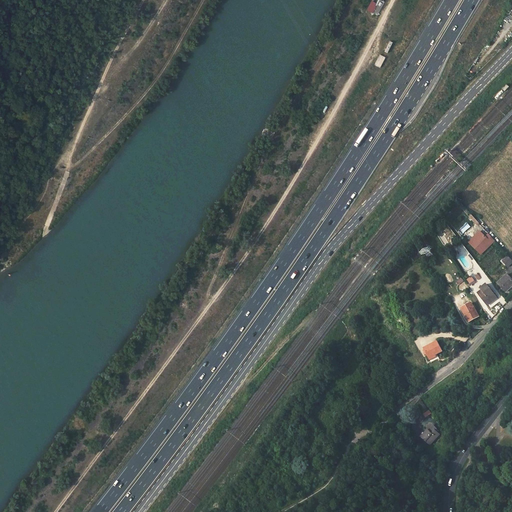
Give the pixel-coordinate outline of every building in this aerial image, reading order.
[(384,2),(380,0),(377,0),(371,12),(377,15),(384,2)] [(393,42),(390,41),(385,51),(388,53),(393,42)] [(386,57),(380,54),(374,65),(380,68),(386,57)] [(469,217),(477,226),(480,223),(472,214),(469,217)] [(494,241),(488,234),(485,238),(481,234),(477,239),(482,244),(477,249),(482,254),(494,241)] [(511,263),(511,260),(508,257),(507,258),(506,256),(501,260),(507,267),(511,263)] [(497,283),(506,292),(511,286),(511,279),(507,274),(497,283)] [(490,301),(491,302),(496,299),(493,295),(494,294),(487,284),(481,289),(483,292),(479,295),(486,304),(490,301)] [(468,306),(462,309),(469,322),(479,317),(471,303),(467,305),(468,306)] [(424,350),(426,354),(429,358),(436,355),(443,351),(437,341),(424,348),(424,350)] [(448,429),(451,432),(456,426),(453,423),(448,429)] [(427,442),(430,444),(430,445),(439,435),(431,427),(425,434),(423,432),(420,435),(422,438),(420,440),(425,444),(427,442)]
